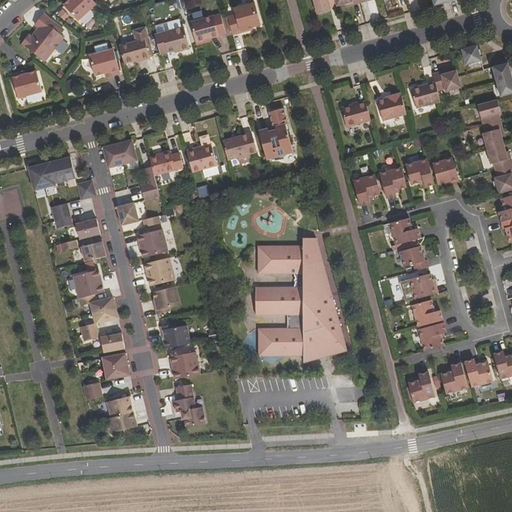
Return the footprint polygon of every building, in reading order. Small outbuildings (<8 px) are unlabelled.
[(92,0),(69,0),(64,6),(78,21),(96,4),(92,0)] [(313,0),(317,14),(331,10),(331,8),(330,5),(337,3),(337,6),(346,4),(359,0),(313,0)] [(261,25),(255,3),(234,8),(235,14),(228,16),(232,34),(253,29),(253,27),(261,25)] [(22,44),(45,62),(64,37),(51,27),(55,23),(44,14),(35,25),(40,29),(38,32),(37,31),(31,38),(29,36),(22,44)] [(196,42),(219,35),(214,16),(191,22),(196,42)] [(142,61),(150,59),(150,57),(154,56),(146,27),(134,31),(137,42),(120,46),(125,64),(136,61),(142,59),(142,61)] [(175,52),(190,48),(184,27),(155,35),(161,54),(175,50),(175,52)] [(475,64),(474,62),(482,60),(478,45),(463,49),(467,65),(469,64),(470,66),(475,64)] [(106,77),(120,73),(113,49),(90,56),(95,76),(106,73),(106,77)] [(495,74),(497,80),(497,82),(511,77),(511,76),(508,63),(493,67),(495,74)] [(457,70),(449,72),(434,76),(436,81),(438,90),(446,88),(446,91),(462,87),(459,77),(457,70)] [(18,98),(42,92),(37,72),(27,74),(26,71),(12,74),(18,98)] [(511,93),(511,77),(497,82),(498,84),(499,89),(501,96),(511,93)] [(438,90),(436,81),(411,88),(417,107),(441,100),(438,90)] [(378,101),(383,120),(407,114),(401,92),(392,95),(392,97),(388,98),(378,101)] [(505,143),(502,135),(499,121),(496,114),(499,113),(501,113),(498,99),(478,104),(484,125),(486,133),(483,133),(487,148),(491,164),(494,163),(496,170),(498,177),(495,177),(500,194),(511,190),(511,170),(511,165),(507,151),(505,143)] [(342,108),(348,127),(372,120),(366,101),(342,108)] [(268,160),(294,152),(287,126),(289,125),(285,110),(271,114),(274,126),(276,126),(278,129),(270,131),(269,128),(260,130),(268,160)] [(229,159),(257,152),(252,132),(223,140),(229,159)] [(203,146),(196,148),(197,150),(212,145),(209,134),(200,137),(203,146)] [(132,140),(103,148),(109,168),(138,161),(132,140)] [(187,150),(193,171),(218,164),(212,145),(197,150),(196,148),(187,150)] [(155,176),(183,168),(179,154),(172,156),(171,153),(150,158),(152,167),(155,176)] [(436,160),(439,170),(432,172),(435,184),(435,185),(443,183),(442,181),(457,177),(451,156),(436,160)] [(56,186),(55,184),(76,178),(71,158),(29,168),(35,191),(56,186)] [(432,172),(428,159),(407,165),(412,184),(424,181),(425,186),(435,184),(432,172)] [(155,176),(152,167),(145,169),(149,184),(141,186),(145,200),(160,196),(155,176)] [(397,195),(396,190),(408,186),(402,167),(381,173),(387,198),(397,195)] [(357,184),(363,204),(382,199),(377,179),(357,184)] [(93,181),(78,185),(82,200),(97,196),(93,181)] [(129,193),(131,199),(140,197),(138,190),(129,193)] [(95,219),(104,217),(99,196),(91,198),(93,207),(92,207),(95,219)] [(511,197),(497,201),(502,221),(511,218),(511,197)] [(135,203),(118,208),(122,225),(139,221),(135,203)] [(52,207),(54,215),(69,211),(67,204),(52,207)] [(54,215),(56,222),(71,218),(69,211),(54,215)] [(159,216),(144,220),(146,227),(161,224),(159,216)] [(419,228),(413,229),(410,217),(391,223),(397,244),(421,238),(419,228)] [(71,218),(56,222),(58,229),(73,225),(71,218)] [(511,218),(502,221),(504,229),(506,228),(510,242),(511,241),(511,218)] [(97,219),(76,224),(80,239),(101,234),(97,219)] [(163,230),(138,236),(144,258),(169,252),(163,230)] [(317,237),(304,238),(304,246),(305,266),(325,266),(317,237)] [(76,240),(61,244),(63,251),(78,248),(76,240)] [(102,242),(82,247),(86,262),(106,257),(102,242)] [(417,270),(429,267),(427,259),(425,260),(421,245),(400,251),(405,266),(415,264),(417,270)] [(304,246),(259,247),(260,275),(296,274),(298,280),(296,287),(258,288),(259,315),(290,315),(291,328),(262,329),(262,356),(305,355),(304,362),(310,361),(310,359),(336,352),(337,354),(348,351),(325,266),(305,266),(304,246)] [(170,258),(145,264),(151,286),(176,280),(170,258)] [(74,277),(80,299),(95,295),(104,292),(99,270),(74,277)] [(416,299),(437,293),(431,273),(411,279),(416,299)] [(177,287),(154,292),(157,303),(155,304),(158,314),(171,311),(170,307),(181,305),(177,287)] [(93,313),(116,308),(114,298),(96,302),(95,295),(80,299),(81,306),(91,304),(93,313)] [(432,300),(413,305),(419,327),(431,323),(444,320),(441,310),(435,312),(432,300)] [(93,313),(96,324),(119,318),(116,308),(93,313)] [(443,327),(446,327),(444,320),(431,323),(433,330),(423,333),(427,348),(448,342),(443,327)] [(83,334),(98,330),(96,324),(82,327),(83,334)] [(176,328),(175,324),(162,327),(164,338),(165,337),(167,348),(191,344),(187,326),(176,328)] [(98,330),(83,334),(85,341),(100,337),(98,330)] [(101,338),(104,353),(125,349),(122,334),(101,338)] [(511,349),(498,353),(504,373),(511,371),(511,349)] [(310,361),(337,354),(336,352),(310,359),(310,361)] [(196,353),(171,357),(176,379),(200,375),(196,353)] [(103,358),(105,369),(128,365),(126,354),(103,358)] [(466,362),(472,386),(494,380),(489,362),(477,365),(475,359),(466,362)] [(437,370),(442,390),(462,385),(457,364),(437,370)] [(128,365),(105,369),(107,379),(130,375),(128,365)] [(420,374),(422,380),(409,383),(415,402),(436,396),(429,372),(420,374)] [(84,387),(86,394),(101,390),(99,383),(84,387)] [(192,385),(177,388),(179,400),(175,401),(177,412),(182,412),(183,419),(185,419),(187,428),(206,424),(203,407),(196,409),(192,385)] [(101,390),(86,394),(88,401),(103,397),(101,390)] [(130,397),(108,402),(112,418),(134,413),(130,397)] [(134,413),(112,418),(108,419),(112,433),(137,427),(134,413)]
